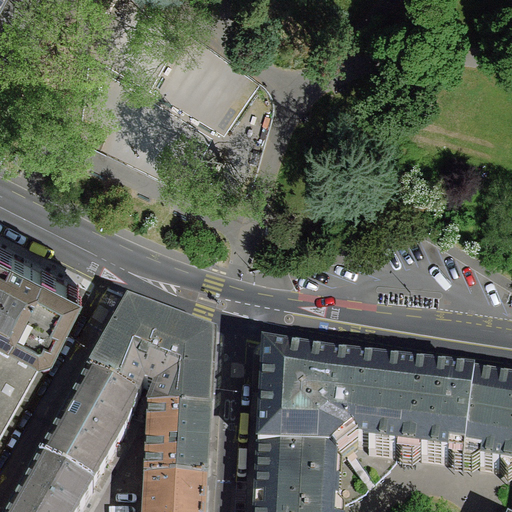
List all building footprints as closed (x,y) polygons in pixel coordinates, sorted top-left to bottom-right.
[(44,124),(29,117),(21,133),(36,141),(44,124)] [(0,248),(0,334),(44,356),(78,289),(0,248)] [(129,311),(89,380),(137,406),(146,413),(151,413),(211,417),(215,344),(129,311)] [(0,436),(44,356),(0,334),(0,436)] [(466,463),(476,386),(265,358),(260,454),(332,459),(353,442),(360,449),(448,460),(466,463)] [(137,406),(89,380),(41,465),(93,494),(127,435),(133,418),(137,406)] [(511,392),(476,386),(466,463),(483,465),(482,471),(511,476),(511,392)] [(137,406),(133,418),(142,422),(146,413),(137,406)] [(146,413),(142,422),(150,425),(151,413),(146,413)] [(211,417),(151,413),(150,425),(147,485),(207,489),(211,417)] [(338,467),(332,459),(260,454),(256,511),(338,511),(340,490),(331,489),(332,471),(338,467)] [(82,511),(93,494),(41,465),(13,511),(82,511)] [(205,511),(207,489),(147,485),(145,511),(205,511)]
